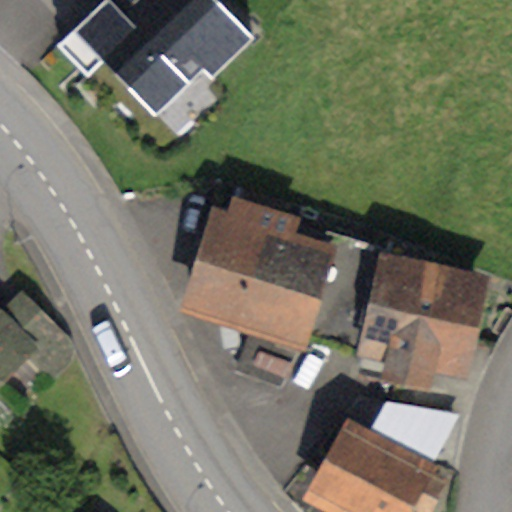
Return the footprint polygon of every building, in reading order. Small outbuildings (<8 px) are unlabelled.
[(103,0),(58,46),(87,75),(102,60),(156,114),(203,67),(213,76),(253,37),(216,0),(103,0)] [(218,220),(192,303),(253,323),(298,337),(325,253),(280,238),(285,218),(237,202),(235,213),(232,222),(218,220)] [(330,234),(325,253),(298,337),(253,323),(237,368),(281,383),(304,335),(361,355),(363,344),(371,347),(392,253),(330,234)] [(392,253),(371,347),(392,351),(389,373),(426,382),(431,359),(447,363),(457,366),(475,283),(434,275),(438,255),(396,238),(392,253)] [(6,323),(0,316),(0,374),(28,347),(52,372),(75,349),(37,310),(15,332),(6,323)] [(374,430),(448,467),(450,460),(455,461),(464,416),(390,402),(374,430)] [(439,478),(350,432),(318,495),(351,511),(396,511),(404,497),(424,507),(439,478)]
